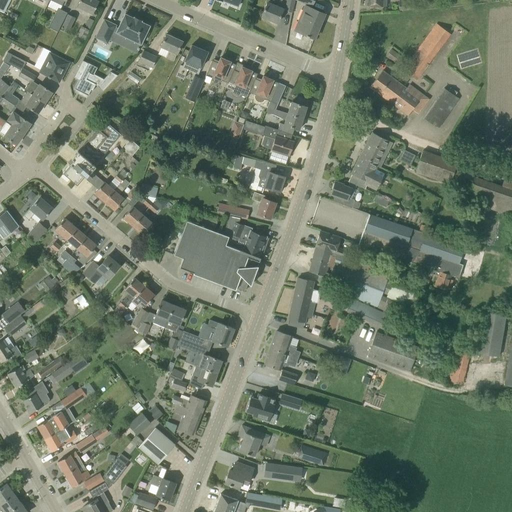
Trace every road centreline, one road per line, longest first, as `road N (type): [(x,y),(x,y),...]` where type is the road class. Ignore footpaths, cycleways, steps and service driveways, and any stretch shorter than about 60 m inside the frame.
road 1 (residential): [(259,316),(171,283),(29,169)]
road 2 (tertiary): [(259,316),(337,73)]
road 3 (tertiary): [(183,511),(259,316)]
road 4 (residential): [(337,73),(157,0)]
road 5 (track): [(511,165),(412,139),(332,97)]
